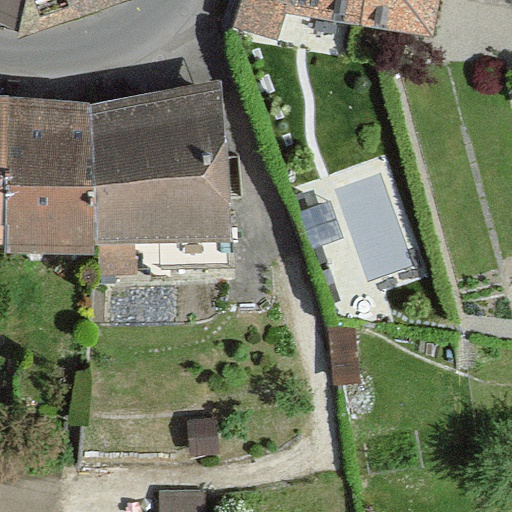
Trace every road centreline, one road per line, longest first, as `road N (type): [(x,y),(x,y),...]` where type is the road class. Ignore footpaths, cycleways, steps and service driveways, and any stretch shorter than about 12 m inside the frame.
road 1 (track): [(187,0),(254,149),(289,255),(341,511)]
road 2 (tertiary): [(171,0),(121,37),(45,54),(0,52)]
